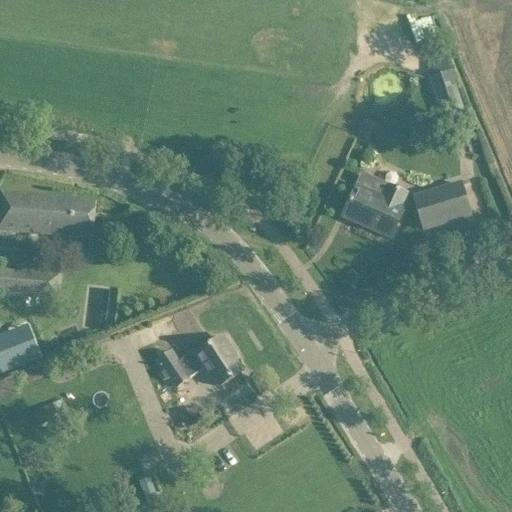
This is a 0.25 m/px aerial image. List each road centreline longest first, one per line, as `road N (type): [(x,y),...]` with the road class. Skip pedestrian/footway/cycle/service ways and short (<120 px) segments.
road 1 (tertiary): [(0,157),(107,172),(204,221),(276,288),(309,342)]
road 2 (unclassified): [(309,342),(511,276)]
road 3 (tertiary): [(418,511),(309,342)]
